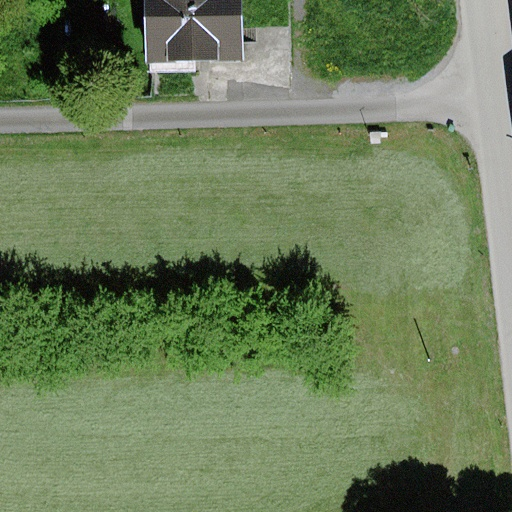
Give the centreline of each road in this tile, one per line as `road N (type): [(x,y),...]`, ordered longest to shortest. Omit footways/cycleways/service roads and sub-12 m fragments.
road 1 (track): [(481,109),(0,123)]
road 2 (unclassified): [(469,0),(511,369)]
